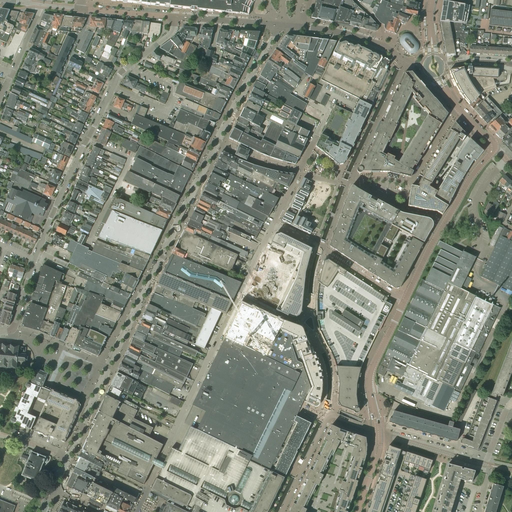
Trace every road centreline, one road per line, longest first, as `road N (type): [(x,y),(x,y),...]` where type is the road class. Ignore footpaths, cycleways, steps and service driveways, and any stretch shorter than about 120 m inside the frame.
road 1 (unclassified): [(261,248),(135,511)]
road 2 (residential): [(86,140),(43,232),(11,329)]
road 3 (residential): [(403,302),(491,144)]
road 4 (residential): [(174,17),(169,35),(119,75),(86,140)]
road 5 (residential): [(373,431),(327,418),(281,511)]
road 6 (residential): [(91,237),(128,160),(86,140)]
road 7 (residential): [(327,113),(273,225)]
